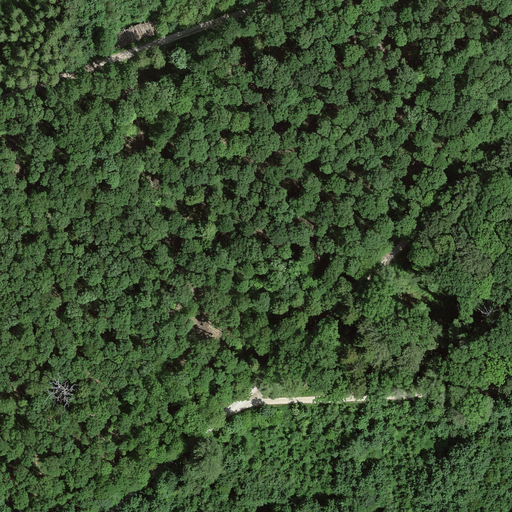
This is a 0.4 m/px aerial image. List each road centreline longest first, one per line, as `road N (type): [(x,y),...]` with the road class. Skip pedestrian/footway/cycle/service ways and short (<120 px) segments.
road 1 (track): [(511,128),(240,404),(105,511)]
road 2 (track): [(284,0),(0,100)]
road 3 (track): [(511,388),(240,404)]
